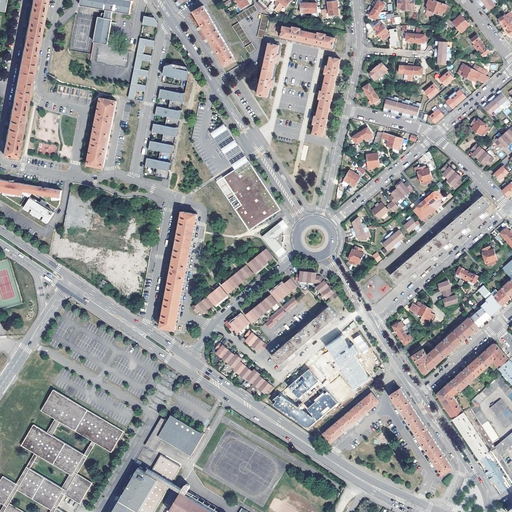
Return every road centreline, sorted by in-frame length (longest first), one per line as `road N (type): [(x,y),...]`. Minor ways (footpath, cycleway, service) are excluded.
road 1 (secondary): [(181,366),(413,511)]
road 2 (residential): [(72,177),(82,116),(39,84),(58,0)]
road 3 (residential): [(508,207),(370,323)]
road 4 (secondary): [(331,455),(188,357)]
road 5 (residential): [(170,196),(204,213),(186,314),(212,325)]
road 6 (residential): [(173,22),(161,33),(133,180)]
road 7 (residential): [(329,227),(435,136)]
road 8 (residential): [(144,328),(170,196)]
road 9 (residential): [(25,0),(0,132)]
